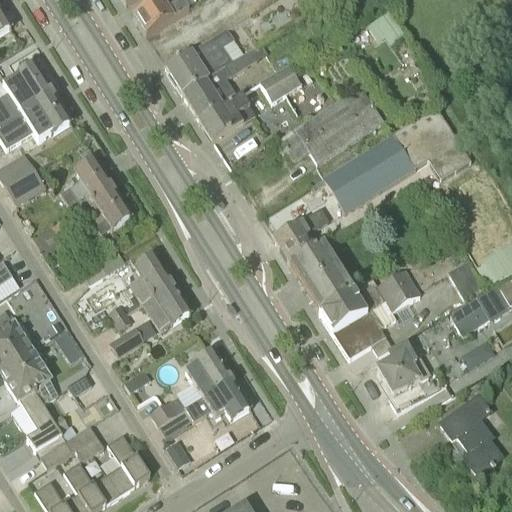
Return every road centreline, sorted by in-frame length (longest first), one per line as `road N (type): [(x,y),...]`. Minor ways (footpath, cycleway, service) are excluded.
road 1 (tertiary): [(47,0),(308,415)]
road 2 (residential): [(184,499),(0,207)]
road 3 (tertiary): [(171,157),(71,0)]
road 4 (residential): [(252,285),(249,237),(197,164),(171,157)]
road 5 (tertiary): [(252,285),(171,157)]
road 6 (residential): [(308,415),(184,499)]
road 7 (tertiary): [(327,402),(252,285)]
road 8 (tertiary): [(410,511),(327,402)]
